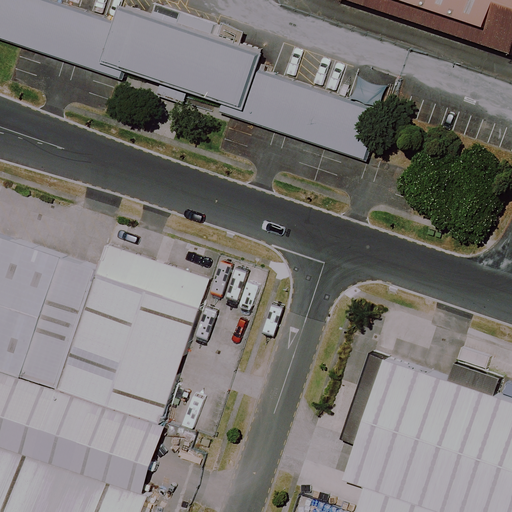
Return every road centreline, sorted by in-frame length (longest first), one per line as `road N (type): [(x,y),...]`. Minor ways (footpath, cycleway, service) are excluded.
road 1 (tertiary): [(0,129),(331,237)]
road 2 (unclassified): [(331,237),(239,511)]
road 3 (tertiary): [(331,237),(511,298)]
